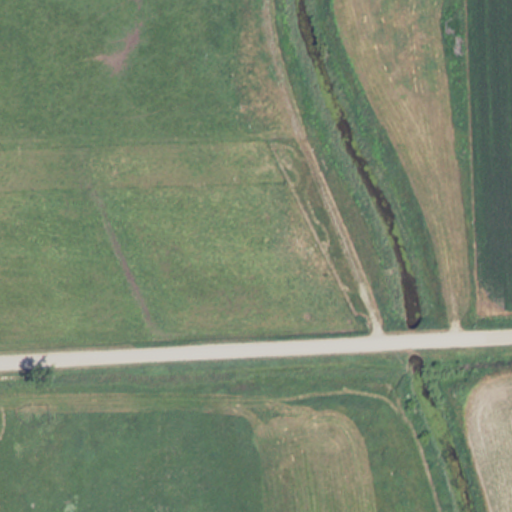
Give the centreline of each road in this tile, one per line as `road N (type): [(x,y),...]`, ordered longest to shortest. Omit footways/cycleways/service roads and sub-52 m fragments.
road 1 (residential): [(0,363),(511,336)]
road 2 (track): [(263,0),(299,140),(372,314),(374,343)]
